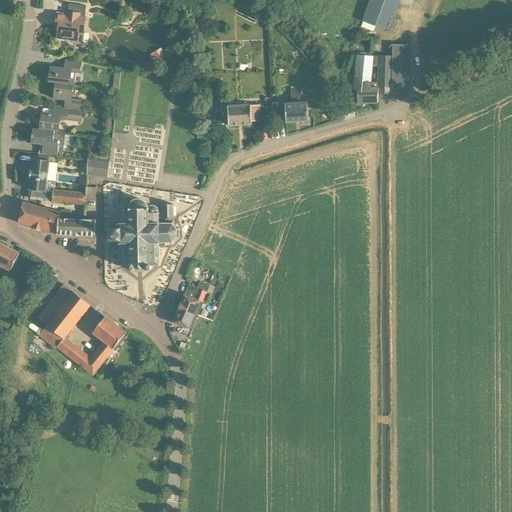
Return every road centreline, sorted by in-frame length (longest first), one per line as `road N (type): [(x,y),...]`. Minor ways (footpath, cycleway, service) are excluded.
road 1 (residential): [(151,329),(210,193),(234,158),(394,107),(511,58)]
road 2 (residential): [(4,226),(5,140),(28,39),(25,0)]
road 3 (tertiary): [(171,511),(179,383),(151,329)]
road 4 (tertiary): [(151,329),(4,226)]
